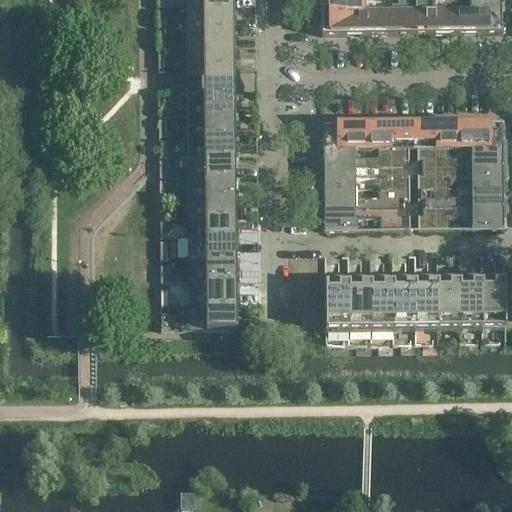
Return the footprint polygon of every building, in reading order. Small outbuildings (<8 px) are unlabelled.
[(233,13),(232,0),(184,0),(185,14),(233,13)] [(364,16),(363,0),(320,0),(321,18),(364,17),(364,16)] [(407,8),(407,0),(397,0),(398,8),(407,8)] [(501,16),(501,6),(500,0),(419,0),(420,4),(416,4),(415,4),(415,15),(415,17),(446,17),(446,15),(446,7),(469,6),(469,15),(469,16),(501,16)] [(233,34),(233,13),(185,14),(185,34),(233,34)] [(456,38),(456,15),(446,15),(446,17),(415,17),(415,15),(366,16),(367,39),(456,38)] [(501,37),(501,26),(501,16),(469,16),(469,15),(456,15),(456,38),(501,37)] [(367,39),(366,16),(364,16),(364,17),(321,18),(321,39),(367,39)] [(233,54),(233,34),(185,34),(185,54),(233,54)] [(234,88),(234,75),(233,54),(185,54),(186,76),(203,76),(203,88),(203,97),(186,98),(186,119),(234,119),(234,88)] [(234,139),(234,119),(186,119),(186,140),(234,139)] [(502,151),(502,129),(457,130),(457,152),(471,152),(471,151),(502,151)] [(457,152),(457,130),(368,131),(368,153),(378,153),(378,152),(408,152),(408,153),(416,153),(416,152),(447,151),(447,152),(457,152)] [(368,153),(368,131),(322,131),(322,133),(323,133),(323,153),(354,152),(354,153),(368,153)] [(235,159),(234,139),(186,140),(186,160),(235,159)] [(503,171),(502,160),(502,151),(471,151),(471,152),(471,161),(447,161),(447,152),(447,151),(416,152),(416,153),(417,164),(418,164),(422,164),(422,172),(503,171)] [(409,164),(408,153),(408,152),(378,152),(378,153),(378,162),(354,162),(354,153),(354,152),(323,153),(323,173),(404,172),(403,164),(407,164),(409,164)] [(235,180),(235,159),(186,160),(187,180),(235,180)] [(448,192),(447,181),(471,181),(471,192),(503,191),(503,171),(422,172),(422,180),(418,180),(417,180),(417,192),(448,192)] [(355,193),(354,182),(378,182),(378,193),(409,192),(409,180),(407,180),(404,180),(404,172),(323,173),(323,193),(355,193)] [(235,200),(235,180),(187,180),(187,201),(235,200)] [(503,212),(503,201),(503,191),(471,192),(471,202),(448,202),(448,192),(417,192),(417,205),(418,205),(422,205),(422,213),(503,212)] [(409,205),(409,192),(378,193),(378,203),(355,203),(355,193),(323,193),(323,214),(404,213),(404,205),(408,205),(409,205)] [(235,221),(235,200),(187,201),(187,221),(235,221)] [(448,232),(448,223),(471,222),(471,232),(471,234),(503,233),(503,212),(422,213),(422,221),(419,221),(418,220),(417,220),(417,234),(448,234),(448,232)] [(355,233),(355,224),(379,223),(379,233),(378,233),(378,235),(409,234),(409,221),(408,221),(404,221),(404,213),(323,214),(324,234),(323,235),(355,235),(355,233)] [(235,241),(235,221),(187,221),(187,242),(235,241)] [(236,262),(235,241),(187,242),(188,262),(236,262)] [(236,285),(236,262),(188,262),(188,286),(236,285)] [(505,331),(504,282),(481,283),(481,332),(505,331)] [(415,332),(414,283),(392,284),(393,332),(415,332)] [(437,332),(437,283),(414,283),(415,332),(437,332)] [(459,332),(459,283),(437,283),(437,332),(459,332)] [(481,332),(481,283),(459,283),(459,332),(481,332)] [(348,333),(348,284),(324,284),(325,333),(348,333)] [(370,333),(370,284),(348,284),(348,333),(370,333)] [(393,332),(392,284),(370,284),(370,333),(393,332)] [(236,310),(236,285),(188,286),(188,310),(236,310)] [(236,334),(236,310),(188,310),(188,335),(236,334)]
